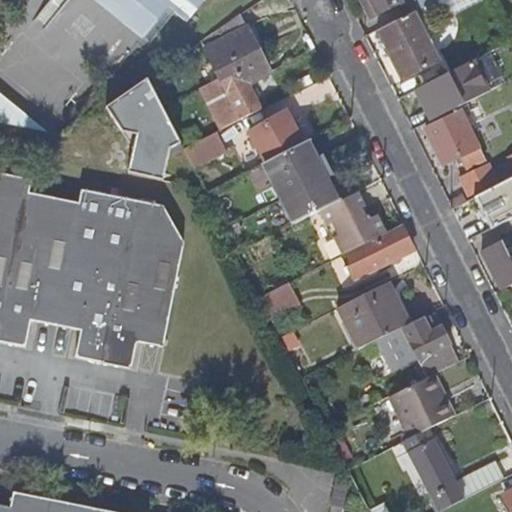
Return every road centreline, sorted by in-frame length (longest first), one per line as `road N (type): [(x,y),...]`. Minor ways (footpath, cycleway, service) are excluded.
road 1 (residential): [(511,384),(318,0)]
road 2 (unclassified): [(261,511),(227,490),(0,440)]
road 3 (unknown): [(154,474),(156,398),(142,386),(51,366)]
